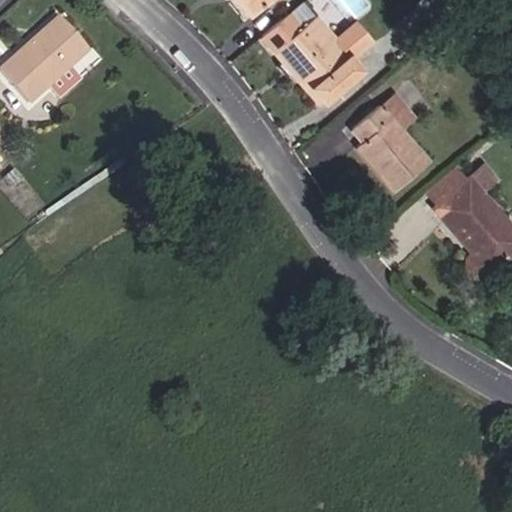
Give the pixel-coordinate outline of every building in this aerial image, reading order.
[(240,0),(254,16),(271,0),(240,0)] [(484,12),(476,1),(456,16),(464,26),(484,12)] [(315,18),(302,2),(288,14),(301,30),(315,18)] [(475,43),(495,29),(484,12),(464,26),(475,43)] [(315,18),(301,30),(288,14),(287,13),(260,36),(299,80),(302,77),(323,101),(360,70),(350,58),(370,41),(355,24),(335,41),(315,18)] [(80,79),(69,67),(88,51),(58,18),(0,70),(0,72),(29,104),(48,87),(59,99),(80,79)] [(323,101),(302,77),(299,80),(320,104),(323,101)] [(414,119),(392,93),(379,105),(400,130),(414,119)] [(395,191),(428,163),(400,130),(379,105),(352,128),(363,141),(357,146),(395,191)] [(436,206),(471,177),(458,162),(424,191),(436,206)] [(511,251),(511,229),(481,193),(495,180),(484,166),(471,177),(436,206),(434,208),(473,254),(467,259),(466,268),(473,276),(482,277),(511,251)]
